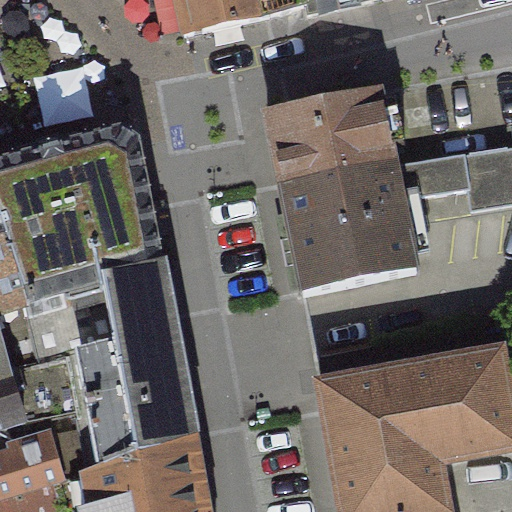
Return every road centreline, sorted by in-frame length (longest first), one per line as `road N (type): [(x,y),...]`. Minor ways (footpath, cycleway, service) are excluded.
road 1 (residential): [(173,109),(251,511)]
road 2 (residential): [(173,109),(511,35)]
road 3 (residential): [(82,0),(139,50),(173,109)]
